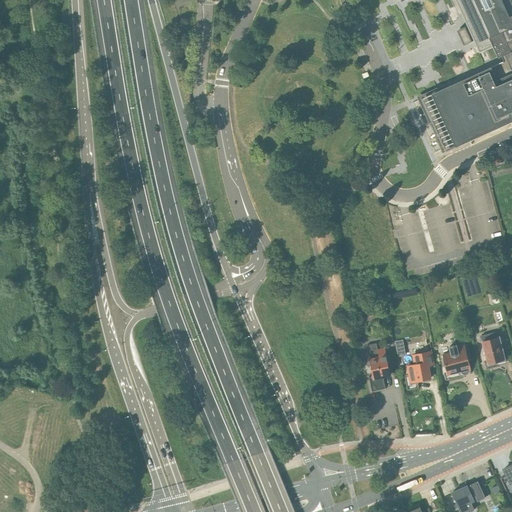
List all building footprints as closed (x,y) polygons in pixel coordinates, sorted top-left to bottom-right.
[(511,0),(400,0),(402,2),(405,0),(456,0),(470,31),(480,52),(492,48),(497,60),(501,59),(502,62),(491,67),(488,68),(481,71),(482,72),(422,99),(423,99),(445,148),(456,142),(483,129),(485,133),(511,120),(511,0)] [(486,370),(497,367),(497,364),(506,362),(498,332),(481,336),(488,361),(484,362),(486,370)] [(446,380),(470,374),(472,372),(463,338),(455,340),(456,345),(450,346),(452,353),(443,355),(448,372),(444,373),(446,380)] [(368,362),(367,364),(367,366),(369,367),(371,368),(373,378),(369,379),(371,392),(385,389),(382,377),(390,375),(385,348),(379,350),(377,343),(367,345),(368,351),(370,360),(368,362)] [(407,390),(418,388),(417,382),(430,380),(428,370),(430,370),(429,366),(433,366),(431,351),(414,354),(415,364),(409,366),(411,375),(405,376),(407,390)] [(506,476),(500,479),(504,487),(510,485),(511,483),(511,466),(503,470),(506,476)] [(478,501),(478,502),(486,498),(485,498),(489,496),(483,483),(479,485),(478,482),(470,485),(472,488),(469,489),(467,486),(452,493),(455,499),(454,500),(456,503),(456,502),(459,508),(461,511),(470,511),(474,510),(472,505),(475,503),(478,501)]
